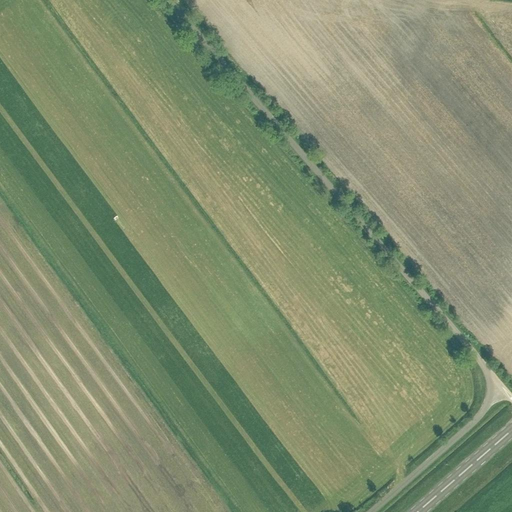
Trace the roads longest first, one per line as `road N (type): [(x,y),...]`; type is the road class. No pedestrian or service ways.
road 1 (unclassified): [(498,383),(168,0)]
road 2 (unclassified): [(370,511),(478,416),(498,383)]
road 3 (primary): [(417,511),(511,429)]
